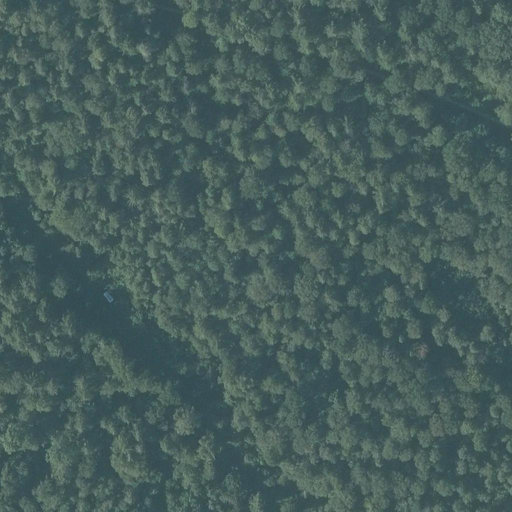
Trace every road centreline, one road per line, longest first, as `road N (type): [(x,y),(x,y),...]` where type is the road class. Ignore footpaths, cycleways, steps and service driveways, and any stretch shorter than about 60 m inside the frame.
road 1 (track): [(283,511),(182,383),(0,188)]
road 2 (track): [(128,0),(314,54),(511,126)]
road 3 (track): [(0,140),(115,109),(318,104),(384,79)]
